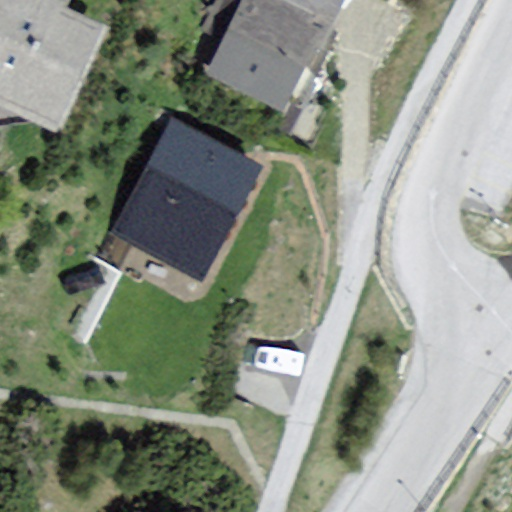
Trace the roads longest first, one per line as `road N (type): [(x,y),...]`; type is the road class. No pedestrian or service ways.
road 1 (residential): [(511,28),(449,127),(428,222),(511,322)]
road 2 (residential): [(511,330),(390,511)]
